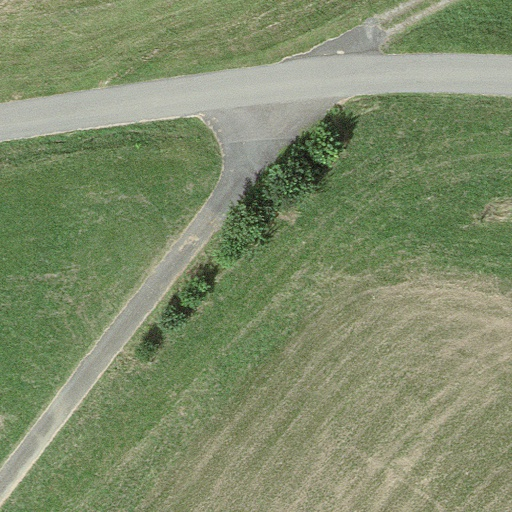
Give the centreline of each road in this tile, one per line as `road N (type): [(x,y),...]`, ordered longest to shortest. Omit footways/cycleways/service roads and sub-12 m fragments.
road 1 (unclassified): [(511,78),(306,84),(0,117)]
road 2 (track): [(0,488),(306,84)]
road 3 (track): [(427,0),(369,31),(306,84)]
